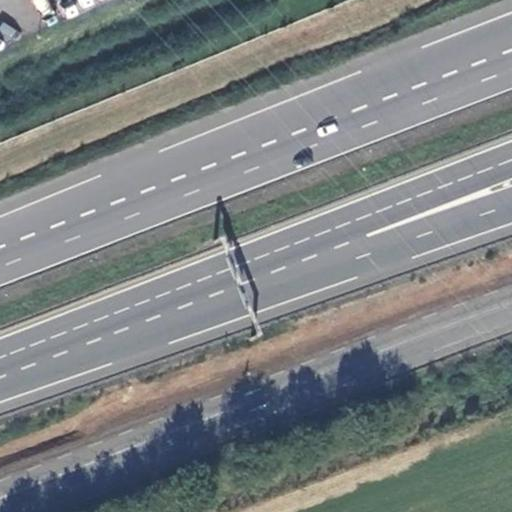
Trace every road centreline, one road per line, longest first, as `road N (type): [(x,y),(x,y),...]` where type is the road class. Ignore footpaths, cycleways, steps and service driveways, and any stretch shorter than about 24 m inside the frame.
road 1 (trunk): [(511,68),(0,265)]
road 2 (secondary): [(0,497),(511,302)]
road 3 (trunk): [(0,359),(339,230)]
road 4 (trunk): [(339,230),(511,159)]
road 5 (trunk): [(339,230),(414,237),(511,203)]
